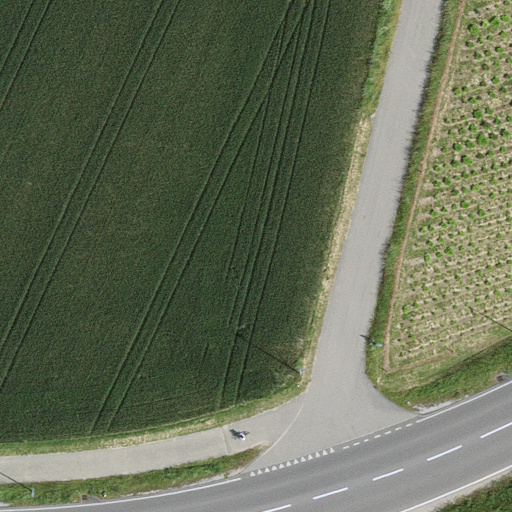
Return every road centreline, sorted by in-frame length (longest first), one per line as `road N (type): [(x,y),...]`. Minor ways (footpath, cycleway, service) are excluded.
road 1 (residential): [(427,0),(310,499)]
road 2 (secondary): [(310,499),(511,422)]
